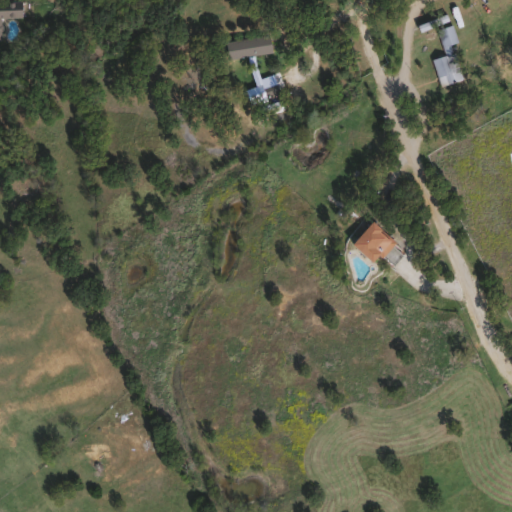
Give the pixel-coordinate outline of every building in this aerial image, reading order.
[(0,1),(20,1),(20,17),(0,17),(0,1)] [(436,85),(429,57),(441,54),(434,28),(450,24),(455,41),(449,43),(458,79),(436,85)] [(269,52),(224,58),(222,40),(266,34),(269,52)] [(342,242),(363,219),(400,253),(389,265),(373,250),(363,261),(342,242)] [(93,466),(79,480),(55,457),(69,442),(93,466)]
